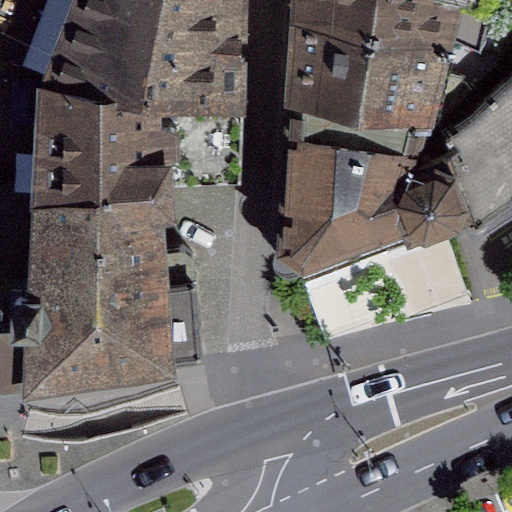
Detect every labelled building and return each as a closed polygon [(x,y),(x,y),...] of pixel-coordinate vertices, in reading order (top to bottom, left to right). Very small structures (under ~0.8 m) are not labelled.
[(75,0),(45,78),(155,90),(179,96),(240,97),(242,0),(75,0)] [(511,0),(295,0),(295,6),(448,29),(500,54),(511,38),(511,35),(511,0)] [(448,29),(295,6),(292,88),(442,109),(449,122),(474,104),(462,90),(500,54),(448,29)] [(442,109),(292,88),(281,264),(404,216),(408,229),(428,222),(470,207),(479,223),(511,200),(511,68),(474,104),(449,122),(442,109)] [(157,110),(155,90),(45,78),(40,193),(157,178),(238,179),(240,109),(157,110)] [(163,246),(157,178),(40,193),(35,287),(3,286),(0,357),(0,378),(27,376),(80,368),(200,348),(195,250),(184,243),(163,246)] [(373,269),(317,277),(324,329),(380,321),(373,269)]
